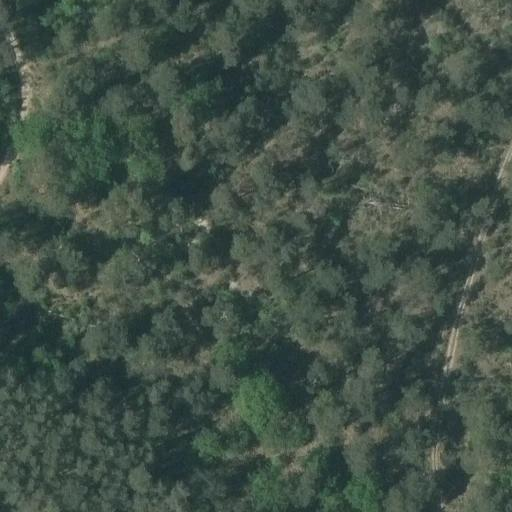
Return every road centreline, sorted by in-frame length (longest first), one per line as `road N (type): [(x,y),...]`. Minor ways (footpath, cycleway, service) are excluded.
road 1 (track): [(511,134),(484,165),(444,306),(416,437),(419,511)]
road 2 (track): [(0,148),(7,78),(0,15)]
